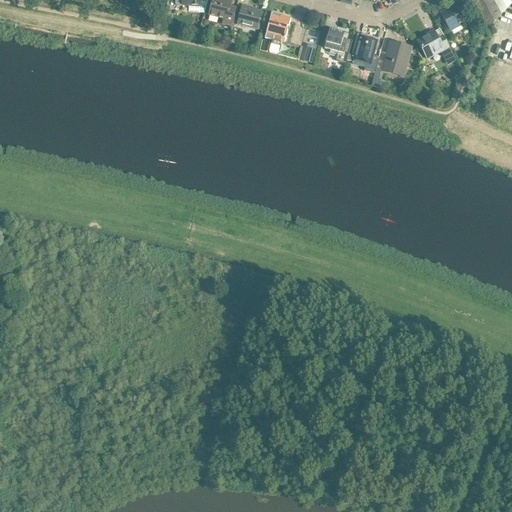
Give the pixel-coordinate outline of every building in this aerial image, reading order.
[(175,0),(175,5),(189,6),(189,12),(204,13),(207,2),(200,2),(200,0),(175,0)] [(223,19),(222,25),(232,27),(236,10),(230,9),(231,3),(218,0),(213,0),(209,15),(223,19)] [(501,13),(493,0),(471,0),(487,28),(501,13)] [(493,0),(501,13),(511,2),(511,1),(511,0),(493,0)] [(460,3),(454,7),(454,8),(442,15),(442,14),(441,14),(451,31),(451,30),(451,29),(464,22),(464,23),(470,20),(460,3)] [(238,25),(257,30),(262,13),(249,10),(249,8),(243,6),(238,25)] [(270,53),(299,60),(302,49),(284,44),(288,31),(286,30),(287,27),(289,27),(291,19),(272,14),(265,39),(273,41),(270,53)] [(469,24),(473,30),(479,27),(475,20),(469,24)] [(332,51),(331,54),(338,56),(337,56),(336,61),(346,63),(345,65),(346,65),(352,43),(345,42),(344,44),(342,43),(345,33),(329,29),(324,49),(332,51)] [(430,36),(418,42),(427,59),(449,47),(443,36),(438,38),(434,32),(429,34),(430,36)] [(497,33),(492,51),(489,57),(498,60),(506,36),(497,33)] [(360,37),(353,63),(365,66),(364,71),(374,74),(379,58),(373,56),(376,42),(360,37)] [(384,71),(383,73),(389,74),(391,68),(404,71),(410,49),(391,44),(388,54),(387,59),(385,66),(384,71)] [(313,63),(316,52),(307,50),(304,60),(313,63)] [(372,86),(379,88),(381,80),(374,78),(372,86)]
